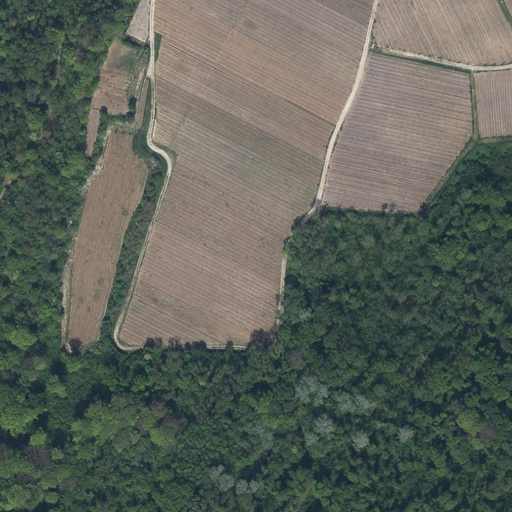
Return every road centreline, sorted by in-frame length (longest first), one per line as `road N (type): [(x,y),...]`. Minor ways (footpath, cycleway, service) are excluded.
road 1 (track): [(152,0),(148,139),(168,159),(168,174),(116,342),(126,349),(275,349)]
road 2 (track): [(275,349),(286,250),(316,204),(376,0)]
road 3 (track): [(511,65),(468,67),(366,47)]
